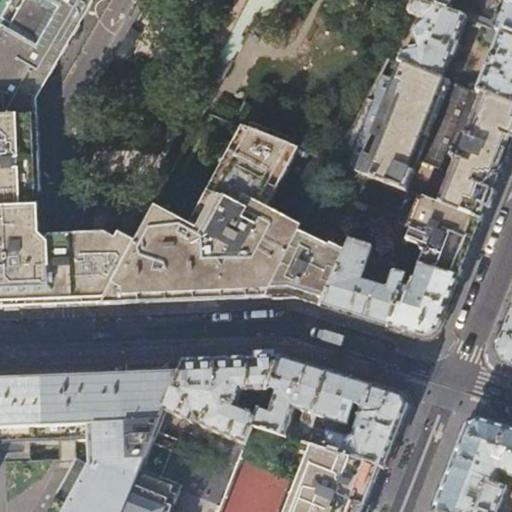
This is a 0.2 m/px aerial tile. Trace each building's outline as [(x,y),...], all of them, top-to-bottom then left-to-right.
[(0,116),(37,116),(36,78),(47,78),(49,79),(51,75),(58,63),(93,0),(10,0),(0,18),(9,24),(6,29),(1,26),(0,27),(0,116)] [(511,0),(409,0),(409,1),(418,4),(466,21),(490,30),(511,38),(511,0)] [(442,82),(466,21),(418,4),(412,14),(422,17),(425,23),(424,23),(422,24),(420,25),(418,28),(417,29),(416,31),(416,34),(419,51),(418,51),(412,52),(409,54),(407,55),(404,57),(402,60),(401,62),(400,65),(442,82)] [(511,38),(490,30),(485,42),(494,46),(476,93),(511,106),(511,38)] [(511,106),(476,93),(442,82),(400,65),(393,62),(386,79),(380,76),(335,164),(336,164),(406,192),(418,162),(449,175),(439,205),(483,222),(504,169),(511,149),(511,106)] [(0,309),(71,307),(98,305),(133,241),(120,234),(116,240),(106,235),(67,237),(50,237),(47,242),(40,237),(38,192),(41,191),(38,141),(37,116),(0,116),(0,309)] [(186,225),(152,206),(133,241),(98,305),(234,300),(268,299),(301,235),(304,227),(267,209),(298,149),(240,127),(186,225)] [(471,253),(483,222),(439,205),(426,200),(410,240),(429,248),(423,264),(461,279),(471,253)] [(301,235),(268,299),(294,299),(323,308),(347,255),(301,235)] [(404,284),(412,260),(402,257),(393,284),(389,283),(387,288),(365,281),(377,249),(353,242),(347,255),(323,308),(358,319),(389,329),(404,284)] [(451,303),(461,279),(423,264),(418,280),(415,280),(412,283),(411,287),(404,284),(389,329),(407,334),(426,340),(439,333),(451,303)] [(511,311),(505,329),(497,350),(503,364),(511,366),(511,311)] [(186,362),(180,377),(163,420),(170,423),(173,417),(235,443),(247,448),(254,429),(259,417),(243,411),(248,395),(268,394),(269,390),(282,358),(266,358),(226,360),(186,362)] [(277,393),(278,395),(271,415),(261,412),(259,417),(254,429),(307,445),(312,429),(329,372),(296,362),(282,358),(269,390),(277,393)] [(128,364),(0,369),(0,446),(91,443),(91,467),(66,511),(127,511),(159,435),(163,420),(180,377),(129,378),(128,364)] [(351,380),(329,372),(312,429),(328,434),(345,440),(345,439),(348,429),(356,406),(368,410),(374,387),(351,380)] [(388,391),(374,387),(368,410),(356,406),(348,429),(357,431),(355,435),(348,440),(345,439),(345,440),(328,434),(324,450),(381,468),(386,469),(399,436),(410,408),(404,396),(388,391)] [(511,429),(502,426),(481,420),(467,426),(433,511),(499,511),(510,488),(499,483),(503,472),(511,476),(511,429)] [(324,450),(307,445),(254,429),(247,448),(239,467),(221,511),(363,511),(373,488),(381,468),(324,450)] [(182,445),(159,435),(127,511),(186,511),(187,511),(159,500),(182,445)]
